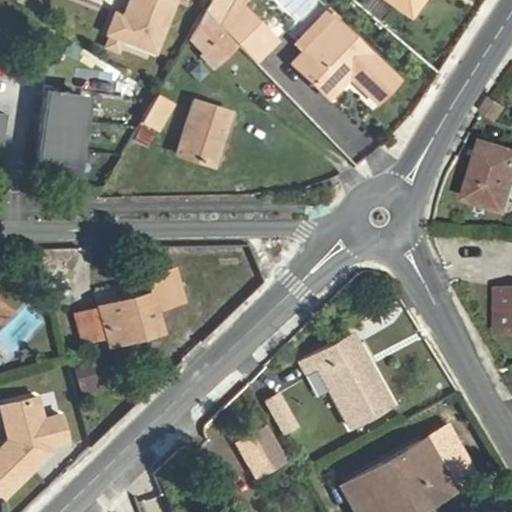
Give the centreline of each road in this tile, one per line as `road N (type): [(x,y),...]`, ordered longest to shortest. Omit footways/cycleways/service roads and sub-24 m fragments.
road 1 (residential): [(69,511),(340,244)]
road 2 (residential): [(340,244),(305,229),(249,224),(0,227)]
road 3 (residential): [(511,427),(384,216)]
road 4 (residential): [(511,17),(384,216)]
